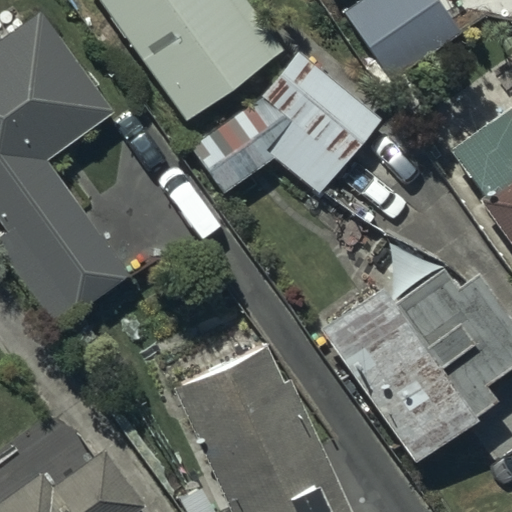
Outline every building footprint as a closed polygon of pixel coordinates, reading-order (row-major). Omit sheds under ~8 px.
[(244,0),(92,0),(181,123),(281,50),(244,0)] [(433,0),(358,0),(341,12),(339,12),(387,81),(457,34),(433,0)] [(36,10),(0,36),(0,230),(2,233),(0,233),(0,259),(51,329),(125,277),(43,162),(110,113),(36,10)] [(257,99),(186,147),(219,194),(270,160),(315,198),(379,123),(295,53),(257,99)] [(511,109),(446,153),(511,251),(511,109)] [(377,289),(316,332),(409,465),(470,422),(469,420),(491,404),(480,388),(511,365),(511,326),(474,272),(452,287),(439,269),(388,304),(377,289)] [(177,385),(168,390),(224,511),(347,511),(288,382),(279,382),(262,345),(206,372),(194,347),(166,361),(177,385)] [(36,471),(0,498),(0,511),(134,511),(142,507),(100,449),(47,487),(36,471)]
